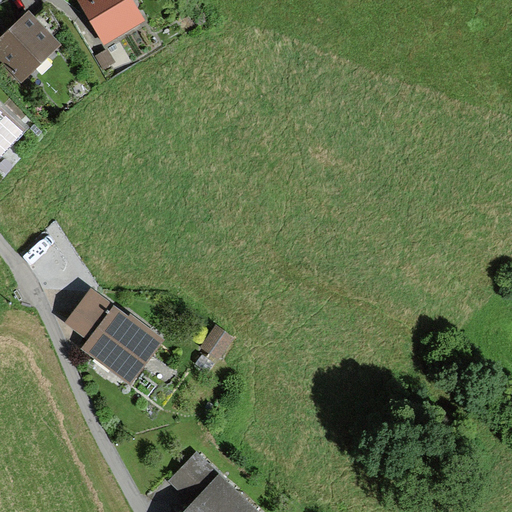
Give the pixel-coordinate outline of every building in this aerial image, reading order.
[(123,0),(81,0),(104,38),(135,20),(123,0)] [(14,79),(18,76),(24,82),(64,44),(30,9),(0,37),(0,56),(5,62),(2,65),(14,79)] [(116,63),(107,49),(95,57),(103,70),(116,63)] [(40,127),(0,89),(0,163),(3,167),(40,127)] [(168,335),(94,282),(68,319),(91,335),(84,344),(135,380),(168,335)] [(218,358),(232,337),(212,324),(199,346),(218,358)] [(201,445),(173,473),(195,495),(177,511),(267,511),(269,511),(201,445)]
